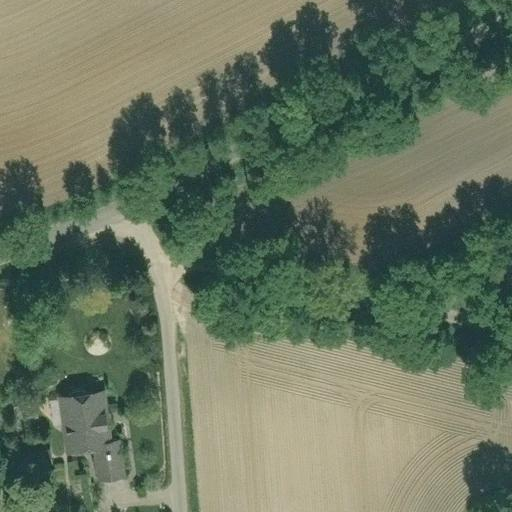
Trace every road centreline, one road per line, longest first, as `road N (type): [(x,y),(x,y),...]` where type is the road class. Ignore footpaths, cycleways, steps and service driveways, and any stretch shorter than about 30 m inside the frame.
road 1 (unclassified): [(120,213),(511,22)]
road 2 (residential): [(157,258),(511,330)]
road 3 (unclassified): [(157,258),(180,511)]
road 4 (unclassified): [(0,253),(120,213)]
